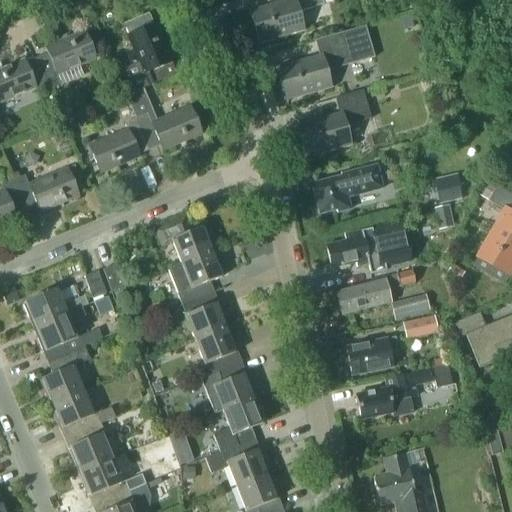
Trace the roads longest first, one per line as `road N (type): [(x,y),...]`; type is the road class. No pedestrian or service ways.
road 1 (residential): [(337,511),(263,161)]
road 2 (residential): [(0,269),(263,161)]
road 3 (residential): [(263,161),(186,0)]
road 4 (residential): [(52,511),(0,390)]
